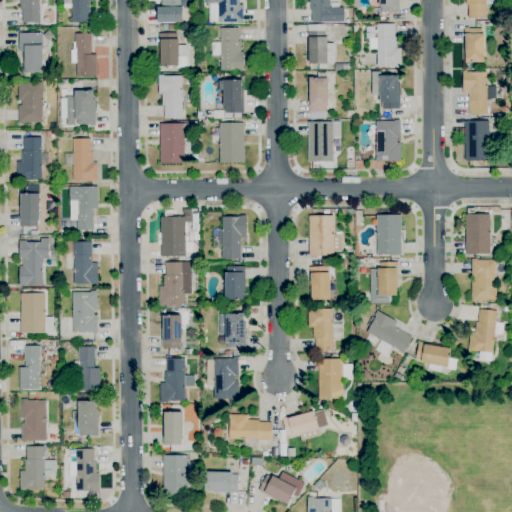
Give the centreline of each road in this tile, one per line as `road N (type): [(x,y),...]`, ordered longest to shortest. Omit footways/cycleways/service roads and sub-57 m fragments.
road 1 (residential): [(126,0),(129,511)]
road 2 (residential): [(511,188),(129,189)]
road 3 (residential): [(277,188),(279,378)]
road 4 (residential): [(275,0),(277,188)]
road 5 (residential): [(433,0),(434,188)]
